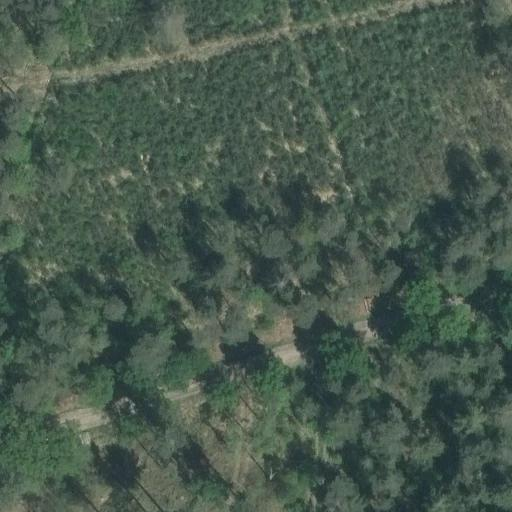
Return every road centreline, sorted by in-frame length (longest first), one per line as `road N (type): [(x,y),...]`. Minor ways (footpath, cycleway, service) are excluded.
road 1 (track): [(511,300),(0,453)]
road 2 (track): [(319,511),(325,355)]
road 3 (track): [(461,0),(511,133)]
